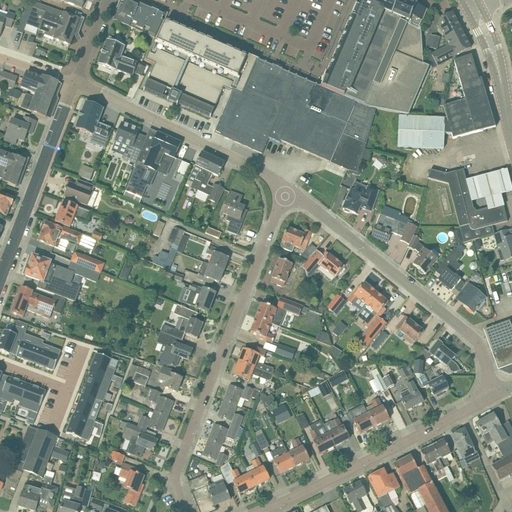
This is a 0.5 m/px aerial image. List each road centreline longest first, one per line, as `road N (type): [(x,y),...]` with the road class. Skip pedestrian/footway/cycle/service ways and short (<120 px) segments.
road 1 (residential): [(186,511),(175,473),(290,189)]
road 2 (residential): [(493,396),(470,336),(290,189)]
road 3 (unclassified): [(257,511),(493,396)]
road 4 (residential): [(290,189),(75,82)]
road 5 (residential): [(0,279),(75,82)]
road 6 (tertiary): [(511,144),(496,60),(474,8)]
